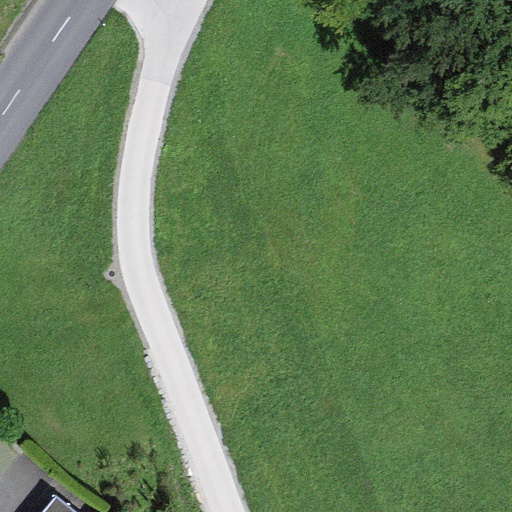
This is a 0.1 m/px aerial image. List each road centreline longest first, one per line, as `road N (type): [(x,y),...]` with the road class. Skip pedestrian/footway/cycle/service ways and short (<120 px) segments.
road 1 (track): [(172,0),(135,243),(232,511)]
road 2 (secondary): [(0,115),(77,0)]
